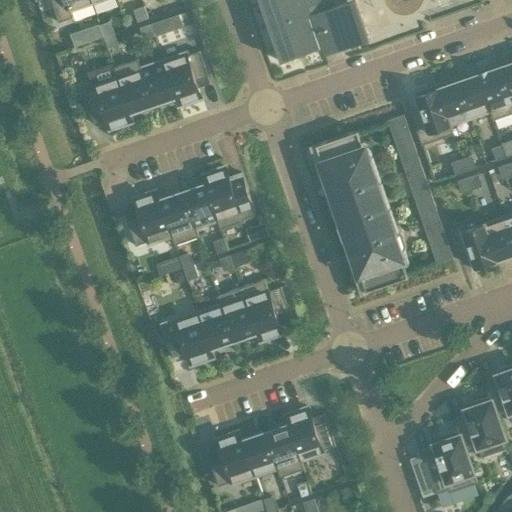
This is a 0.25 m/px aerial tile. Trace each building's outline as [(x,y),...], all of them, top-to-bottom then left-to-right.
[(81,5),(93,1),(92,0),(51,0),(59,21),(73,16),(71,9),(81,5)] [(332,0),(258,0),(278,58),(319,44),(322,52),(367,36),(359,12),(354,0),(339,0),(333,2),(332,0)] [(144,5),(136,8),(140,20),(149,17),(144,5)] [(162,19),(151,23),(155,34),(166,30),(162,19)] [(104,36),(113,33),(108,21),(100,24),(104,36)] [(100,23),(89,27),(93,40),(104,36),(100,24),(100,23)] [(151,23),(142,26),(146,38),(155,35),(151,23)] [(113,33),(104,36),(108,48),(117,45),(113,33)] [(163,60),(175,96),(178,105),(202,97),(196,79),(209,74),(200,49),(187,54),(187,52),(163,60)] [(141,68),(141,67),(138,58),(114,66),(117,76),(130,111),(131,111),(153,103),(141,68)] [(511,59),(498,65),(511,105),(511,59)] [(141,68),(153,103),(175,96),(163,60),(141,67),(141,68)] [(477,72),(490,109),(491,109),(494,118),(511,111),(511,105),(498,65),(477,72)] [(457,79),(469,116),(490,109),(477,72),(457,79)] [(110,129),(122,124),(134,120),(131,111),(130,111),(117,76),(94,84),(95,86),(83,90),(91,115),(104,111),(110,129)] [(436,86),(449,124),(469,116),(457,79),(436,86)] [(449,124),(436,86),(415,93),(420,109),(411,112),(421,143),(452,132),(449,124)] [(406,124),(402,113),(386,119),(390,130),(406,124)] [(317,142),(321,156),(317,157),(357,275),(361,273),(366,288),(407,274),(402,259),(405,258),(365,141),(362,142),(357,128),(317,142)] [(395,146),(411,140),(408,130),(392,136),(395,146)] [(411,140),(395,146),(399,156),(415,150),(411,140)] [(511,140),(502,144),(506,156),(511,154),(511,140)] [(506,156),(502,144),(491,148),(495,160),(506,156)] [(461,158),(465,170),(475,166),(471,154),(461,158)] [(409,159),(413,169),(421,166),(417,156),(409,159)] [(465,170),(461,158),(449,161),(454,174),(465,170)] [(413,169),(409,159),(401,162),(405,172),(413,169)] [(511,174),(511,172),(509,162),(498,166),(502,178),(511,174)] [(421,166),(413,169),(405,172),(408,182),(424,176),(421,166)] [(213,172),(202,176),(205,184),(217,218),(219,223),(220,228),(232,224),(243,219),(243,218),(256,214),(244,181),(241,171),(228,175),(225,167),(213,172)] [(468,176),(472,189),(482,185),(478,173),(468,176)] [(472,189),(468,176),(456,180),(460,193),(472,189)] [(426,182),(418,185),(422,195),(430,192),(426,182)] [(205,184),(182,192),(195,226),(217,218),(205,184)] [(410,188),(414,198),(422,195),(418,185),(410,188)] [(140,216),(127,221),(136,244),(149,239),(150,242),(161,238),(172,234),(160,200),(156,191),(145,195),(134,199),(140,216)] [(182,192),(160,200),(172,234),(176,244),(198,236),(195,226),(182,192)] [(422,195),(425,205),(433,202),(430,192),(422,195)] [(425,205),(422,195),(414,198),(417,207),(425,205)] [(439,218),(435,207),(419,213),(423,224),(439,218)] [(484,223),(496,259),(511,253),(511,238),(504,216),(484,223)] [(262,221),(251,225),(256,239),(266,235),(262,221)] [(496,259),(484,223),(465,230),(463,225),(451,229),(461,257),(471,254),(476,270),(488,266),(487,262),(496,259)] [(447,242),(443,231),(427,236),(431,248),(447,242)] [(213,240),(217,252),(227,248),(223,236),(213,240)] [(441,250),(445,262),(453,259),(449,247),(441,250)] [(445,262),(441,250),(433,253),(437,264),(445,262)] [(187,252),(179,255),(183,266),(191,263),(187,252)] [(220,259),(223,269),(234,266),(230,255),(220,259)] [(164,259),(156,262),(160,274),(168,271),(164,259)] [(210,270),(218,267),(215,260),(207,262),(210,270)] [(188,279),(199,276),(195,265),(184,269),(188,279)] [(186,277),(183,268),(173,271),(176,280),(186,277)] [(252,283),(240,287),(255,330),(259,340),(270,336),(282,332),(276,315),(290,310),(282,286),(268,291),(264,279),(252,283)] [(221,305),(233,338),(255,330),(240,287),(218,295),(221,305)] [(233,338),(221,305),(199,313),(210,346),(233,338)] [(190,364),(202,360),(213,356),(210,346),(199,313),(176,320),(176,322),(164,326),(172,350),(184,346),(190,364)] [(493,381),(486,383),(490,395),(491,395),(498,413),(503,411),(509,409),(511,418),(511,363),(506,366),(507,369),(496,373),(498,379),(493,381)] [(461,416),(454,418),(458,430),(460,429),(466,447),(472,446),(477,444),(482,456),(509,447),(498,413),(491,395),(490,395),(474,401),(476,404),(465,408),(467,414),(461,416)] [(307,409),(296,413),(285,417),(288,426),(300,460),(322,453),(321,451),(335,446),(327,422),(313,427),(307,409)] [(266,433),(277,468),(281,478),(303,470),(300,460),(288,426),(266,433)] [(434,444),(421,448),(423,453),(436,492),(449,488),(450,491),(454,502),(479,493),(475,482),(478,481),(466,447),(460,429),(458,430),(443,435),(444,439),(433,442),(434,444)] [(231,482),(231,483),(255,475),(243,441),(240,432),(217,440),(223,458),(210,462),(218,486),(231,482)] [(277,468),(266,433),(243,441),(255,475),(277,468)] [(312,492),(308,480),(299,483),(304,495),(312,492)] [(272,497),(264,499),(268,511),(276,508),(272,497)] [(306,501),(309,511),(313,511),(318,510),(314,498),(306,501)] [(256,511),(265,509),(262,499),(235,508),(236,511),(256,511)]
